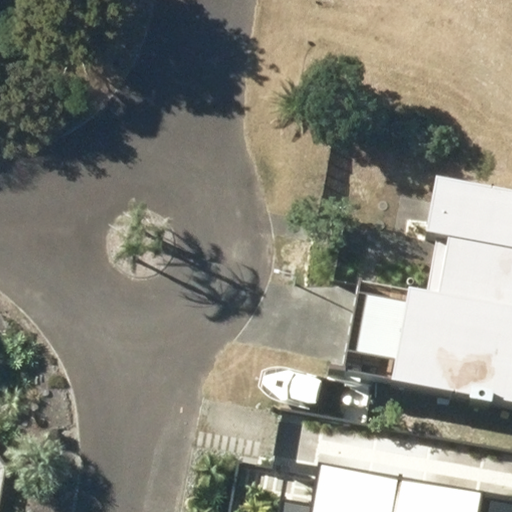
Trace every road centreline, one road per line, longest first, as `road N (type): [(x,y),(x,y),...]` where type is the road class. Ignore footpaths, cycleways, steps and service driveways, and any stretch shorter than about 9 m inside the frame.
road 1 (residential): [(154,163),(198,188),(219,233),(208,282),(191,301),(144,320)]
road 2 (residential): [(144,320),(116,511)]
road 3 (residential): [(184,0),(154,163)]
road 4 (residential): [(144,320),(89,302),(61,252),(63,222)]
